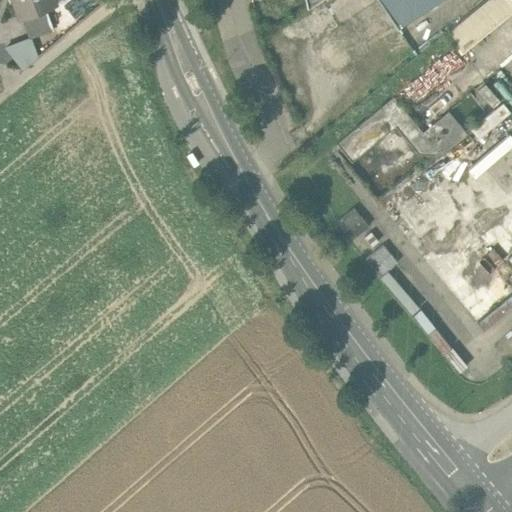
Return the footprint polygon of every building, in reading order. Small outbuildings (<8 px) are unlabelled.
[(9,0),(11,4),(15,2),(21,17),(23,17),(45,8),(66,0),(9,0)] [(306,0),(308,9),(321,0),(306,0)] [(378,0),(398,28),(438,0),(378,0)] [(469,54),(511,16),(511,0),(489,0),(451,33),(469,54)] [(45,8),(23,17),(31,39),(54,30),(45,8)] [(11,47),(24,67),(40,57),(27,37),(11,47)] [(426,130),(408,107),(460,67),(453,58),(447,63),(445,60),(339,140),(353,158),(399,123),(427,159),(467,128),(453,110),(426,130)] [(487,94),(498,108),(474,124),(483,137),(511,115),(511,107),(497,87),(487,94)] [(511,123),(498,131),(509,153),(511,151),(511,123)] [(377,196),(407,233),(428,215),(421,206),(442,189),(419,161),(377,196)] [(340,220),(362,239),(375,224),(354,205),(340,220)] [(488,321),(511,294),(511,284),(485,260),(476,271),(464,260),(444,282),(488,321)]
